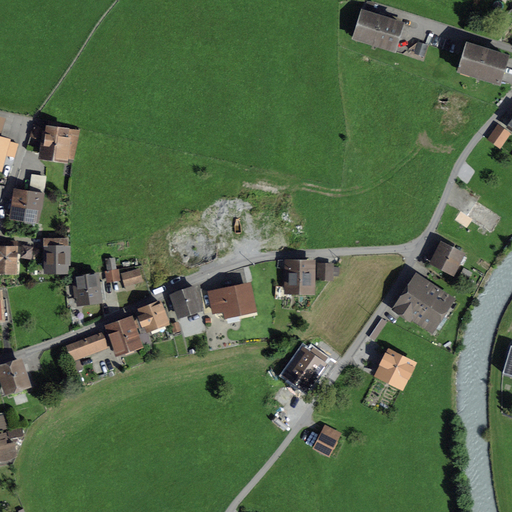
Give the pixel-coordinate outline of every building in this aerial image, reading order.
[(362,12),(354,36),(395,48),(402,24),(362,12)] [(467,45),(459,69),(500,81),(507,57),(490,52),(490,50),(483,48),(482,49),(467,45)] [(79,131),(59,129),(60,124),(49,121),(48,132),(44,132),(41,156),(66,159),(66,157),(73,158),(79,131)] [(33,126),(31,136),(39,138),(42,129),(33,126)] [(499,127),(490,139),(499,146),(508,133),(499,127)] [(0,166),(1,167),(5,151),(15,154),(18,144),(0,139),(0,166)] [(33,165),(32,172),(44,174),(45,167),(33,165)] [(15,189),(12,215),(37,219),(41,193),(15,189)] [(254,193),(262,235),(280,231),(279,227),(291,225),(288,209),(280,211),(276,195),(268,197),(267,190),(254,193)] [(461,211),(455,220),(466,228),(472,219),(491,232),(500,218),(476,202),(467,215),(461,211)] [(179,243),(181,259),(204,256),(201,239),(204,239),(203,231),(171,235),(172,244),(179,243)] [(45,239),(45,271),(67,271),(67,264),(70,264),(70,247),(67,247),(67,239),(45,239)] [(0,241),(0,270),(17,271),(17,260),(16,260),(17,242),(0,241)] [(440,241),(431,260),(453,271),(461,255),(454,252),(456,249),(440,241)] [(23,246),(22,258),(33,258),(33,246),(23,246)] [(313,290),(313,270),(309,270),(309,262),(290,261),(290,270),(287,270),(286,290),(313,290)] [(331,279),(332,265),(319,265),(318,278),(331,279)] [(123,275),(126,285),(141,281),(138,270),(123,275)] [(78,285),(80,302),(98,300),(94,275),(74,277),(75,285),(78,285)] [(422,281),(402,312),(411,318),(412,316),(431,329),(445,307),(443,305),(448,298),(422,281)] [(185,289),(176,293),(177,296),(171,297),(177,315),(198,308),(193,293),(196,292),(194,286),(185,289)] [(252,309),(247,287),(211,295),(214,312),(226,309),(228,314),(252,309)] [(143,311),(149,327),(167,320),(161,305),(158,305),(143,311)] [(111,326),(120,351),(140,344),(134,328),(138,327),(135,317),(111,326)] [(140,335),(143,345),(150,343),(147,333),(140,335)] [(70,349),(73,355),(74,355),(76,358),(95,351),(94,348),(104,344),(101,334),(69,346),(70,349)] [(325,369),(327,367),(331,358),(313,346),(310,349),(303,344),(296,354),(279,376),(308,394),(319,377),(322,373),(325,369)] [(392,353),(381,375),(403,386),(414,364),(392,353)] [(74,355),(73,355),(68,356),(69,361),(78,386),(82,384),(77,369),(80,368),(76,358),(74,355)] [(20,362),(0,368),(0,370),(6,390),(34,382),(28,363),(21,366),(20,362)] [(9,431),(10,439),(23,436),(21,429),(9,431)] [(323,434),(316,447),(327,453),(329,450),(332,451),(337,442),(323,434)] [(0,458),(8,458),(8,456),(15,455),(13,442),(5,444),(4,436),(0,436),(0,458)]
